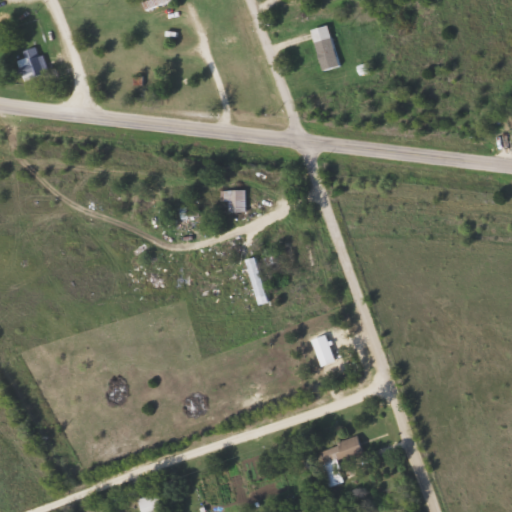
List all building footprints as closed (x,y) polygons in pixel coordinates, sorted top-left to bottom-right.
[(308,19),(321,65),(338,61),(326,16),(308,19)] [(35,41),(31,55),(36,63),(31,72),(23,73),(17,47),(35,41)] [(352,54),(357,70),(372,66),(366,51),(352,54)] [(243,189),(218,189),(218,200),(226,200),(226,211),(243,211),(243,189)] [(243,252),(258,299),(267,299),(254,252),(243,252)] [(358,431),(374,465),(328,481),(313,447),(358,431)] [(170,478),(179,501),(143,506),(132,490),(170,478)]
